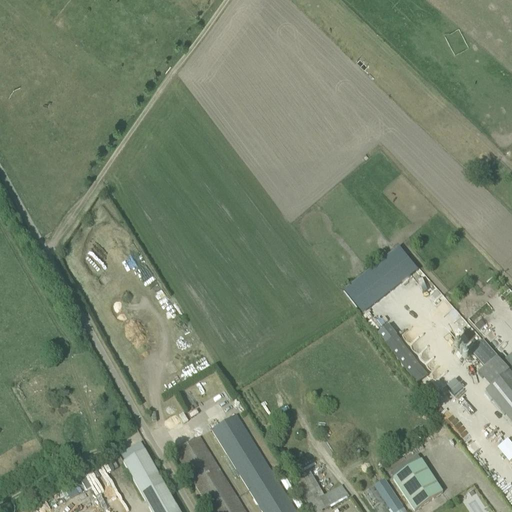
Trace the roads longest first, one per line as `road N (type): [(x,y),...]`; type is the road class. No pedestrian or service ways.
road 1 (track): [(224,0),(44,255)]
road 2 (unclassified): [(189,511),(44,255)]
road 3 (track): [(0,504),(95,450),(146,435)]
